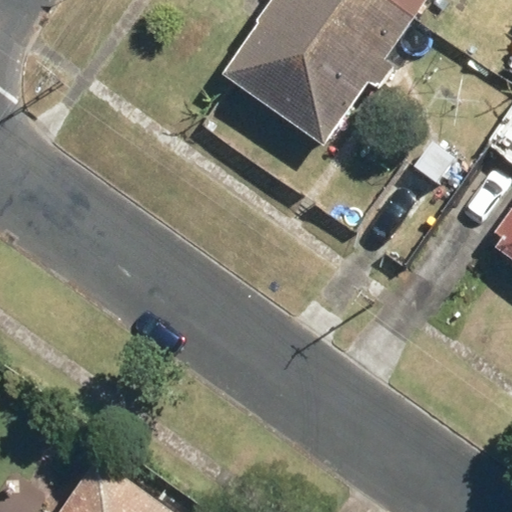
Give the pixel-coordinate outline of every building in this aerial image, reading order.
[(435,0),(285,0),(229,81),(330,151),(435,0)] [(458,162),(436,146),(420,169),(443,185),(458,162)] [(439,189),(407,166),(370,219),(402,241),(439,189)] [(511,219),(500,236),(510,243),(503,253),(511,259),(511,219)] [(174,511),(105,464),(71,511),(174,511)]
